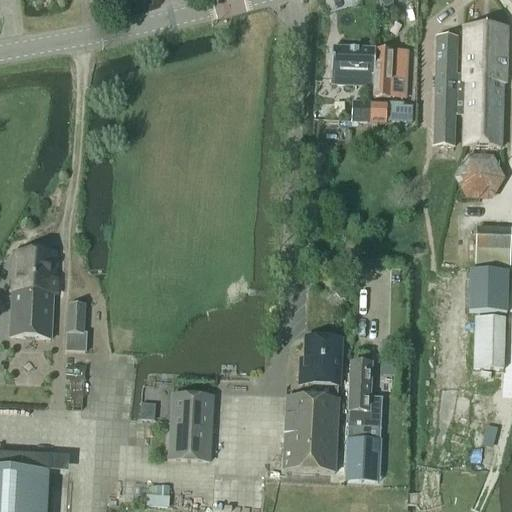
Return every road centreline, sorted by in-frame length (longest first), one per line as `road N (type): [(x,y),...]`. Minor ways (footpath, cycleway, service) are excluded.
road 1 (tertiary): [(0,52),(250,0)]
road 2 (unknown): [(297,250),(381,290),(382,346)]
